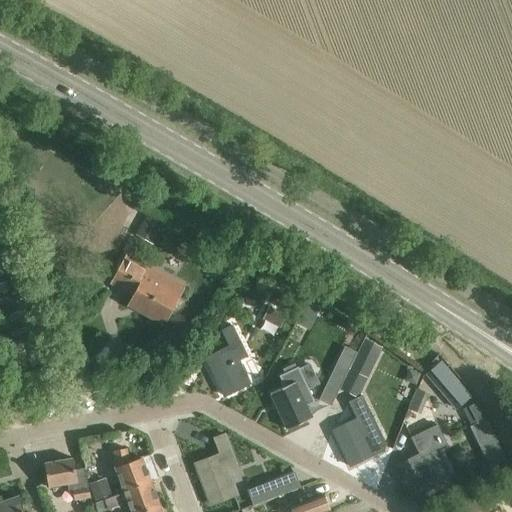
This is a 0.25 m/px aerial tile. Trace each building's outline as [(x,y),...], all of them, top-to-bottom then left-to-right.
[(127,257),(112,284),(135,296),(130,304),(162,321),(177,294),(147,278),(151,270),(127,257)] [(308,303),(302,314),(313,320),(319,309),(308,303)] [(225,396),(250,383),(239,360),(247,356),(233,327),(223,332),(231,348),(207,360),(225,396)] [(365,340),(351,369),(367,377),(381,348),(365,340)] [(426,374),(456,409),(470,397),(440,362),(426,374)] [(285,387),(270,394),(287,430),(312,418),(307,406),(314,402),(298,368),(296,369),(294,365),(283,370),(285,374),(280,376),(285,387)] [(334,369),(319,400),(331,406),(345,375),(334,369)] [(420,413),(429,391),(419,387),(410,409),(420,413)] [(357,419),(332,431),(350,467),(384,450),(386,445),(363,398),(358,400),(349,405),(357,419)] [(478,403),(463,410),(471,424),(485,417),(478,403)] [(490,436),(483,420),(470,427),(478,442),(490,436)] [(419,454),(395,466),(414,503),(451,484),(435,450),(446,445),(437,426),(411,438),(419,454)] [(228,470),(237,466),(225,436),(215,440),(222,456),(197,466),(211,504),(237,494),(228,470)] [(124,447),(111,449),(113,463),(127,461),(124,447)] [(125,493),(152,483),(144,458),(116,468),(125,493)] [(50,487),(66,485),(67,491),(72,490),(74,500),(89,497),(83,467),(76,468),(74,459),(46,464),(50,487)] [(103,511),(129,503),(132,511),(143,511),(161,506),(152,483),(125,493),(96,504),(97,511),(103,511)] [(269,500),(263,485),(249,490),(254,505),(269,500)] [(292,511),(330,511),(330,510),(324,495),(291,508),(292,511)] [(23,511),(18,498),(0,504),(0,511),(23,511)]
